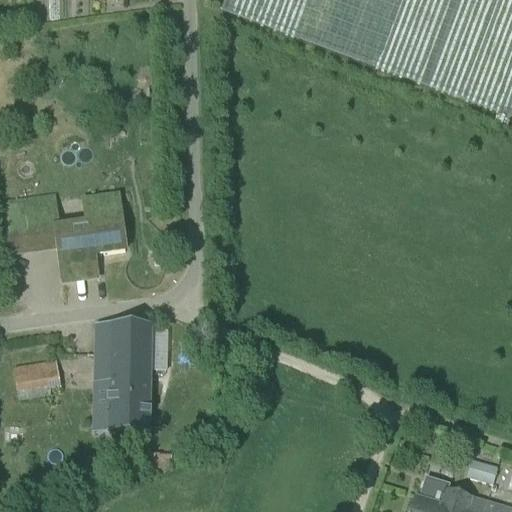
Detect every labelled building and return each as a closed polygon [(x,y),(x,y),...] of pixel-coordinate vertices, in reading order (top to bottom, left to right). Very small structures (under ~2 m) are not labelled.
[(511,0),(227,0),(221,16),(511,124),(511,0)] [(57,231),(63,282),(96,277),(93,259),(125,255),(118,204),(85,209),(87,227),(57,231)] [(151,358),(152,330),(95,328),(94,386),(106,387),(104,438),(149,439),(151,375),(151,358)] [(167,375),(167,359),(151,358),(151,375),(167,375)] [(45,368),(13,374),(18,405),(50,399),(45,368)] [(495,486),(497,467),(470,464),(468,483),(495,486)] [(505,511),(493,508),(445,494),(441,509),(414,501),(411,511),(505,511)]
